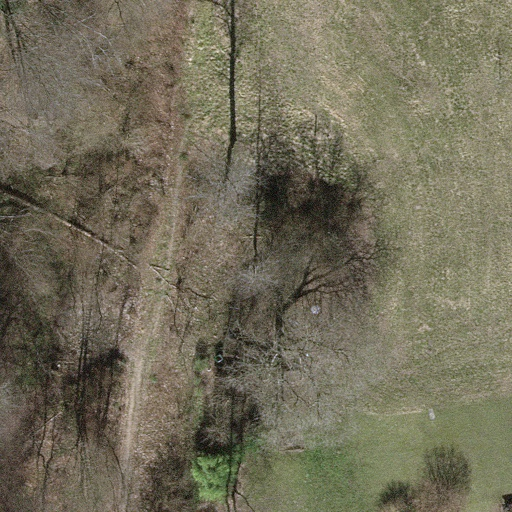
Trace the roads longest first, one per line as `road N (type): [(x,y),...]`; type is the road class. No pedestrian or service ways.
road 1 (track): [(139,342),(199,0)]
road 2 (track): [(121,511),(139,342)]
